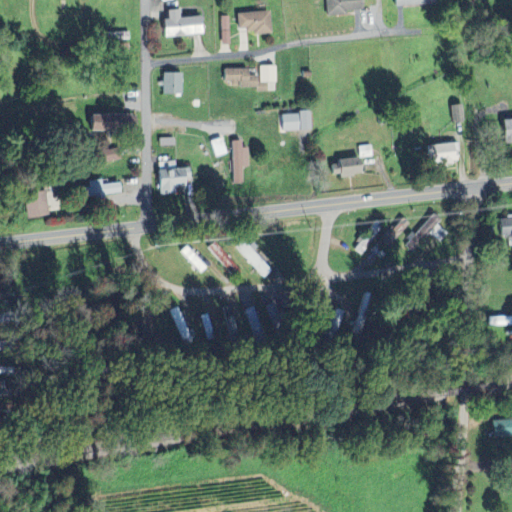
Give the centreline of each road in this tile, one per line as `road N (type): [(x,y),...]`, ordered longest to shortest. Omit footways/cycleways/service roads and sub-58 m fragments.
road 1 (tertiary): [(0,241),(511,181)]
road 2 (residential): [(477,187),(456,511)]
road 3 (residential): [(426,41),(200,65),(143,79)]
road 4 (residential): [(129,226),(162,288),(193,294),(323,276)]
road 5 (residential): [(143,223),(138,0)]
road 6 (residential): [(323,276),(470,250)]
